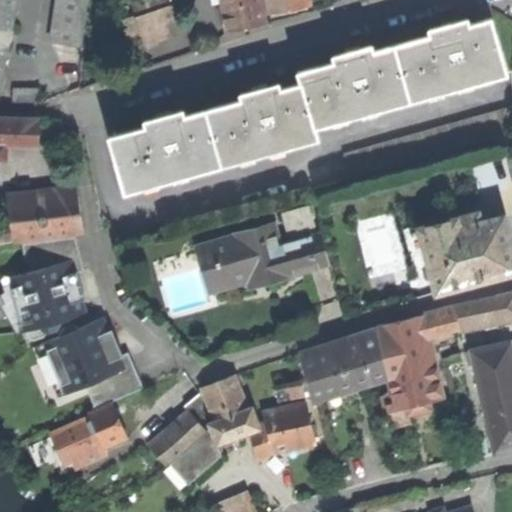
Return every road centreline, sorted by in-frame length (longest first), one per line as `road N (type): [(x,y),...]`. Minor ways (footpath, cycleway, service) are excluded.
road 1 (residential): [(429,0),(252,47),(68,112)]
road 2 (residential): [(511,283),(205,375)]
road 3 (residential): [(511,461),(401,482),(308,511)]
